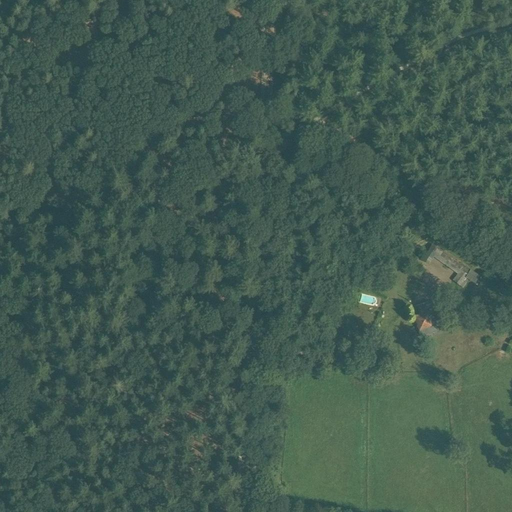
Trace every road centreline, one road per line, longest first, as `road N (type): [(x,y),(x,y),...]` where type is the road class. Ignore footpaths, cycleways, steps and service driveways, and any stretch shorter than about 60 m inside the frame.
road 1 (track): [(241,511),(267,156)]
road 2 (track): [(511,249),(296,141)]
road 3 (track): [(321,126),(436,55),(511,31)]
road 4 (track): [(267,156),(271,0)]
road 5 (track): [(311,0),(300,128)]
